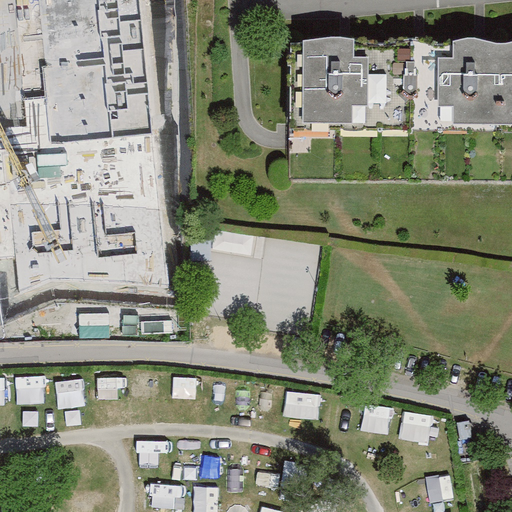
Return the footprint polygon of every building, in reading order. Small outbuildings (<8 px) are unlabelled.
[(291,128),(511,131),(511,54),(293,51),(291,128)] [(81,378),(56,378),(57,404),(82,404),(81,378)] [(290,386),(285,410),(318,416),(322,392),(290,386)] [(386,434),(393,408),(367,400),(360,426),(386,434)] [(406,408),(398,435),(428,444),(436,417),(406,408)] [(470,420),(458,422),(461,441),(473,439),(470,420)] [(451,470),(426,473),(430,504),(454,501),(451,470)] [(252,511),(254,507),(230,499),(225,511),(252,511)]
